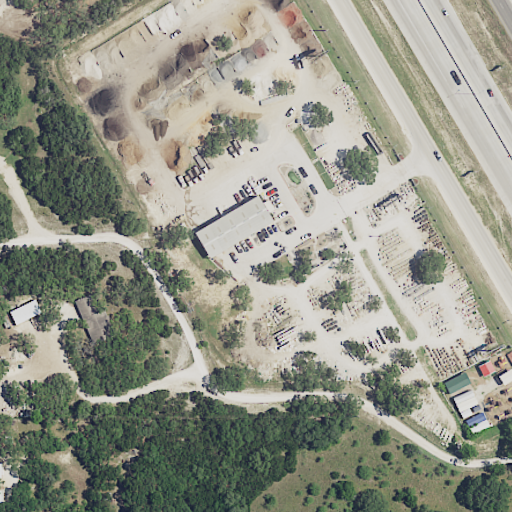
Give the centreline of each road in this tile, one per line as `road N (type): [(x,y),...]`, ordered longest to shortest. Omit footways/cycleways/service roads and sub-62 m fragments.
road 1 (secondary): [(340,0),(511,288)]
road 2 (motorway): [(406,0),(511,178)]
road 3 (motorway): [(511,137),(429,0)]
